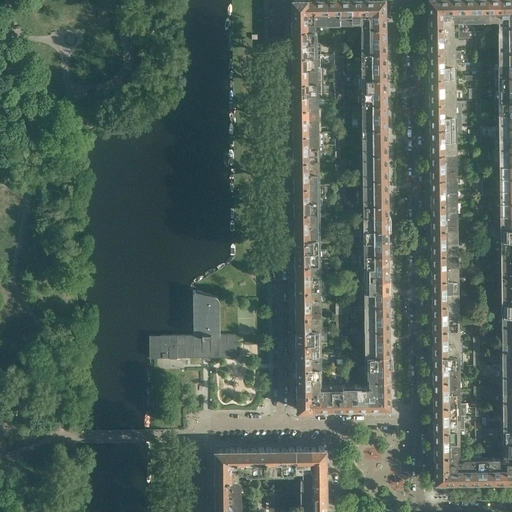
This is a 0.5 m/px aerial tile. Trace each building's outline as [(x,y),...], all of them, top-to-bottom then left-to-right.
[(313,15),(312,0),(291,0),(292,15),(313,15)] [(325,21),(325,0),(312,0),(313,15),(317,15),(317,21),(320,21),(321,21),(325,21)] [(338,20),(337,0),(325,0),(325,21),(338,21),(338,20)] [(351,20),(350,0),(337,0),(338,20),(351,20)] [(363,13),(362,0),(350,0),(351,20),(359,20),(359,13),(363,13)] [(384,13),(384,0),(383,0),(362,0),(363,13),(363,14),(384,13)] [(450,16),(449,0),(428,0),(429,9),(442,9),(442,16),(450,16)] [(462,18),(462,0),(449,0),(450,16),(451,16),(451,18),(462,18)] [(475,18),(474,0),(462,0),(462,18),(475,18)] [(488,17),(487,0),(474,0),(475,18),(488,17)] [(500,14),(500,0),(487,0),(488,17),(499,17),(500,17),(500,14)] [(511,7),(511,0),(500,0),(500,14),(507,14),(507,8),(511,7)] [(511,7),(507,8),(507,14),(500,14),(500,17),(499,17),(499,24),(511,24),(511,7)] [(451,25),(451,18),(451,16),(450,16),(442,16),(442,9),(429,9),(429,19),(428,19),(428,24),(429,24),(429,25),(451,25)] [(385,20),(384,20),(384,13),(363,14),(363,13),(359,13),(359,20),(362,20),(362,26),(384,26),(384,25),(385,24),(385,20)] [(313,28),(313,21),(317,21),(317,15),(313,15),(292,15),(292,22),(291,22),(291,26),(292,27),(292,28),(313,28)] [(511,24),(499,24),(499,37),(511,36),(511,24)] [(451,37),(451,26),(451,25),(429,25),(429,26),(428,27),(428,31),(429,32),(429,38),(451,37)] [(384,33),(385,32),(385,28),(384,27),(384,26),(362,26),(362,39),(384,39),(384,33)] [(314,41),(314,30),(313,29),(313,28),(292,28),(292,29),(291,30),(291,34),(292,35),(292,41),(314,41)] [(511,36),(499,37),(499,50),(511,49),(511,36)] [(453,50),(452,37),(451,37),(429,38),(429,44),(428,45),(428,49),(429,49),(429,50),(453,50)] [(386,45),(384,45),(384,39),(362,39),(362,52),(384,51),(384,50),(386,50),(386,45)] [(315,54),(314,41),(292,41),(292,48),(291,48),(291,52),(292,53),(292,54),(315,54)] [(511,49),(499,50),(500,62),(511,61),(511,49)] [(453,63),(453,50),(429,50),(429,51),(428,52),(428,56),(430,57),(430,63),(453,63)] [(384,58),(386,57),(386,53),(384,52),(384,51),(362,52),(363,64),(385,64),(384,58)] [(315,67),(315,54),(292,54),(292,55),(291,56),(291,60),(293,61),(293,67),(315,67)] [(511,61),(500,62),(500,75),(511,74),(511,61)] [(453,75),(453,63),(430,63),(430,69),(428,70),(429,74),(430,75),(430,76),(453,75)] [(386,71),(385,70),(385,64),(363,64),(363,77),(385,76),(385,75),(386,75),(386,71)] [(315,80),(315,67),(293,67),(293,74),(291,74),(292,78),(293,79),(293,80),(315,80)] [(511,74),(500,75),(500,87),(511,87),(511,74)] [(453,88),(453,75),(430,76),(430,77),(429,77),(429,81),(430,82),(430,88),(453,88)] [(385,83),(386,82),(386,78),(385,77),(385,76),(363,77),(363,89),(385,89),(385,83)] [(315,93),(315,80),(293,80),(293,81),(292,82),(292,86),(293,87),(293,93),(315,93)] [(511,87),(500,87),(500,100),(511,99),(511,87)] [(453,100),(453,88),(430,88),(430,94),(429,95),(429,99),(430,100),(430,101),(453,100)] [(386,96),(385,95),(385,89),(363,89),(363,102),(385,102),(385,101),(386,100),(386,96)] [(315,106),(315,93),(293,93),(293,100),(292,100),(292,104),(293,105),(293,106),(315,106)] [(511,99),(500,100),(500,112),(511,112),(511,99)] [(453,113),(453,100),(430,101),(430,102),(429,102),(429,107),(430,107),(430,113),(453,113)] [(385,108),(386,107),(386,103),(385,103),(385,102),(363,102),(363,115),(385,114),(385,108)] [(315,119),(315,106),(293,106),(293,107),(292,108),(292,112),(293,113),(293,119),(315,119)] [(511,112),(500,112),(500,125),(511,124),(511,112)] [(454,126),(453,113),(430,113),(430,119),(429,120),(429,124),(430,125),(430,126),(454,126)] [(480,121),(480,113),(476,113),(476,117),(472,117),(472,125),(476,125),(476,121),(480,121)] [(387,121),(385,120),(385,114),(363,115),(363,127),(385,127),(385,126),(387,125),(387,121)] [(316,132),(315,119),(293,119),(293,126),(292,126),(292,130),(293,131),(293,132),(316,132)] [(511,124),(500,125),(501,138),(511,137),(511,124)] [(481,138),(480,130),(476,130),(476,125),(472,125),(473,134),(477,134),(477,138),(481,138)] [(454,138),(454,126),(430,126),(430,127),(429,128),(429,132),(431,132),(431,139),(454,138)] [(385,133),(387,133),(387,129),(385,128),(385,127),(363,127),(364,140),(386,139),(385,133)] [(316,145),(316,132),(293,132),(293,133),(292,134),(292,138),(294,139),(294,145),(316,145)] [(511,137),(501,138),(501,150),(511,150),(511,137)] [(454,151),(454,138),(431,139),(431,145),(429,145),(429,149),(431,150),(431,151),(454,151)] [(387,146),(386,146),(386,139),(364,140),(364,152),(386,152),(386,151),(387,150),(387,146)] [(316,158),(316,145),(294,145),(294,152),(292,152),(293,156),(294,157),(294,158),(316,158)] [(511,150),(501,150),(501,163),(511,162),(511,150)] [(454,163),(454,151),(431,151),(431,152),(430,153),(430,157),(431,158),(431,164),(454,163)] [(386,159),(387,158),(387,154),(386,153),(386,152),(364,152),(364,165),(386,165),(386,159)] [(316,171),(316,158),(294,158),(294,159),(293,160),(293,164),(294,165),(294,171),(316,171)] [(511,162),(501,163),(501,176),(511,175),(511,162)] [(454,176),(454,163),(431,164),(431,170),(430,171),(430,175),(431,175),(431,176),(454,176)] [(387,171),(386,171),(386,165),(364,165),(364,178),(386,177),(386,176),(387,176),(387,171)] [(316,184),(316,171),(294,171),(294,178),(293,178),(293,182),(294,183),(294,184),(316,184)] [(511,175),(501,176),(501,188),(511,187),(511,175)] [(454,189),(454,176),(431,176),(431,177),(430,178),(430,182),(431,183),(431,189),(454,189)] [(386,184),(387,183),(387,179),(386,178),(386,177),(364,178),(364,190),(386,190),(386,184)] [(316,197),(316,184),(294,184),(294,185),(293,186),(293,190),(294,191),(294,197),(316,197)] [(511,187),(501,188),(501,201),(511,200),(511,187)] [(455,201),(454,189),(431,189),(431,195),(430,196),(430,200),(431,201),(431,202),(455,201)] [(388,197),(386,196),(386,190),(364,190),(364,203),(386,202),(386,201),(388,201),(388,197)] [(317,210),(316,197),(294,197),(294,204),(293,204),(293,208),(294,209),(294,210),(317,210)] [(511,200),(501,201),(502,213),(511,213),(511,200)] [(455,214),(455,201),(431,202),(431,203),(430,203),(430,207),(431,208),(432,214),(455,214)] [(386,209),(388,208),(388,204),(386,203),(386,202),(364,203),(365,215),(387,215),(386,209)] [(317,223),(317,210),(294,210),(295,211),(293,212),(293,216),(295,217),(295,223),(317,223)] [(511,213),(502,213),(502,226),(511,225),(511,213)] [(455,226),(455,214),(432,214),(432,220),(430,221),(430,225),(432,226),(432,227),(455,226)] [(388,222),(387,221),(387,215),(365,215),(365,228),(387,228),(387,227),(388,226),(388,222)] [(317,236),(317,223),(295,223),(295,230),(293,230),(294,234),(295,235),(295,236),(317,236)] [(511,225),(502,226),(502,238),(511,238),(511,225)] [(455,239),(455,226),(432,227),(432,228),(430,228),(431,233),(432,233),(432,239),(455,239)] [(387,234),(388,233),(388,229),(387,229),(387,228),(365,228),(365,241),(387,240),(387,234)] [(317,249),(317,236),(295,236),(295,237),(294,238),(294,242),(295,243),(295,249),(317,249)] [(511,238),(502,238),(502,251),(511,250),(511,238)] [(455,252),(455,239),(432,239),(432,245),(431,246),(431,250),(432,251),(432,252),(455,252)] [(388,247),(387,246),(387,240),(365,241),(365,253),(387,253),(387,252),(388,251),(388,247)] [(317,262),(317,249),(295,249),(295,256),(294,256),(294,260),(295,261),(295,262),(317,262)] [(511,250),(502,251),(502,264),(511,263),(511,250)] [(455,264),(455,252),(432,252),(432,253),(431,254),(431,258),(432,258),(432,265),(455,264)] [(387,259),(388,259),(388,254),(387,254),(387,253),(365,253),(365,266),(387,265),(387,259)] [(317,275),(317,262),(295,262),(295,263),(294,264),(294,268),(295,269),(295,275),(317,275)] [(511,263),(502,264),(502,276),(511,276),(511,263)] [(455,277),(455,264),(432,265),(432,271),(431,271),(431,275),(432,276),(432,277),(455,277)] [(389,272),(387,272),(387,265),(365,266),(365,278),(387,278),(387,277),(389,276),(389,272)] [(318,288),(317,275),(295,275),(295,282),(294,282),(294,286),(295,287),(296,288),(318,288)] [(511,276),(502,276),(503,289),(511,288),(511,276)] [(456,289),(455,277),(432,277),(432,278),(431,279),(431,283),(432,284),(433,290),(456,289)] [(387,285),(389,284),(389,280),(387,279),(387,278),(365,278),(366,291),(388,291),(387,285)] [(318,301),(318,288),(296,288),(296,289),(294,290),(294,294),(296,295),(296,301),(318,301)] [(511,288),(503,289),(503,301),(511,301),(511,288)] [(456,302),(456,289),(433,290),(433,296),(431,297),(431,301),(433,301),(433,302),(456,302)] [(219,334),(219,301),(219,300),(219,299),(218,298),(217,297),(216,296),(216,295),(215,295),(214,295),(195,290),(193,290),(193,335),(160,335),(160,341),(164,341),(164,353),(160,353),(160,357),(203,357),(203,360),(210,359),(210,357),(236,356),(236,334),(219,334)] [(389,297),(388,297),(388,291),(366,291),(366,304),(388,303),(388,302),(389,302),(389,297)] [(318,314),(318,301),(296,301),(296,308),(295,308),(295,312),(296,313),(296,314),(318,314)] [(511,301),(503,301),(503,314),(511,313),(511,301)] [(456,315),(456,302),(433,302),(433,303),(431,304),(432,308),(433,309),(433,315),(456,315)] [(388,310),(389,309),(389,305),(388,304),(388,303),(366,304),(366,316),(388,316),(388,310)] [(511,313),(503,314),(503,327),(511,326),(511,313)] [(318,327),(318,314),(296,314),(296,315),(295,316),(295,320),(296,321),(296,327),(318,327)] [(456,327),(456,315),(433,315),(433,321),(432,322),(432,326),(433,327),(433,328),(456,327)] [(389,323),(388,322),(388,316),(366,316),(366,329),(388,328),(388,327),(389,327),(389,323)] [(511,326),(503,327),(503,339),(511,339),(511,326)] [(318,340),(318,327),(296,327),(296,334),(295,334),(295,338),(296,339),(296,340),(318,340)] [(456,340),(456,327),(433,328),(433,329),(432,329),(432,333),(433,334),(433,340),(456,340)] [(388,335),(389,334),(389,330),(388,329),(388,328),(366,329),(366,341),(388,341),(388,335)] [(511,339),(503,339),(503,352),(511,351),(511,339)] [(318,353),(318,340),(296,340),(296,341),(295,342),(295,346),(296,347),(296,353),(318,353)] [(456,352),(456,340),(433,340),(433,346),(432,347),(432,351),(433,352),(433,353),(456,352)] [(390,348),(388,347),(388,341),(366,341),(366,354),(388,354),(388,353),(390,352),(390,348)] [(511,351),(503,352),(504,364),(511,364),(511,351)] [(457,365),(456,352),(433,353),(433,354),(432,354),(432,359),(433,359),(434,365),(457,365)] [(319,366),(318,353),(296,353),(296,360),(295,360),(295,364),(296,365),(297,366),(319,366)] [(388,360),(390,359),(390,355),(388,355),(388,354),(366,354),(367,367),(389,366),(388,360)] [(457,378),(457,365),(434,365),(434,371),(432,372),(432,376),(434,377),(434,378),(457,378)] [(319,379),(319,366),(297,366),(297,367),(295,368),(295,372),(297,373),(297,379),(319,379)] [(390,373),(389,372),(389,366),(367,367),(367,374),(368,375),(368,379),(389,379),(389,378),(390,377),(390,373)] [(457,390),(457,378),(434,378),(434,379),(432,380),(432,384),(434,384),(434,391),(457,390)] [(319,386),(319,379),(297,379),(297,386),(296,386),(296,390),(297,391),(297,392),(318,392),(318,393),(322,393),(322,386),(319,386)] [(389,385),(390,385),(390,380),(389,380),(389,379),(368,379),(368,386),(364,386),(364,392),(368,392),(389,391),(389,385)] [(356,407),(355,385),(343,385),(343,386),(343,407),(344,407),(345,408),(349,408),(350,407),(356,407)] [(368,407),(368,392),(364,392),(364,386),(360,386),(359,385),(355,385),(356,407),(357,407),(357,408),(361,408),(362,407),(368,407)] [(330,407),(330,386),(322,386),(322,393),(318,393),(318,407),(319,407),(320,409),(324,409),(324,407),(330,407)] [(343,386),(330,386),(330,407),(331,407),(332,409),(336,409),(337,407),(343,407),(343,386)] [(457,403),(457,390),(434,391),(434,397),(433,397),(433,401),(434,402),(434,403),(457,403)] [(389,407),(389,391),(368,392),(368,407),(369,407),(370,408),(374,408),(375,407),(389,407)] [(318,407),(318,393),(318,392),(297,392),(297,393),(296,394),(296,398),(297,399),(297,409),(311,409),(311,408),(318,407)] [(457,416),(457,403),(434,403),(434,404),(433,405),(433,409),(434,410),(434,416),(456,415),(456,416),(457,416)] [(456,428),(456,416),(456,415),(434,416),(434,422),(433,423),(433,427),(434,427),(434,428),(456,428)] [(456,441),(456,428),(434,428),(434,429),(433,430),(433,434),(434,435),(434,441),(456,441)] [(457,453),(456,441),(434,441),(435,447),(433,448),(433,452),(435,453),(435,454),(457,453)] [(295,468),(295,448),(294,448),(293,446),(289,446),(288,448),(280,448),(280,471),(293,471),(295,469),(295,468)] [(310,467),(310,447),(301,448),(300,446),(296,446),(296,448),(295,448),(295,468),(300,468),(304,469),(305,467),(310,467)] [(325,462),(325,449),(322,449),(322,446),(319,446),(318,447),(310,447),(310,467),(325,467),(326,466),(326,463),(325,462)] [(235,463),(235,448),(234,448),(233,447),(229,447),(228,449),(216,449),(216,450),(213,450),(213,455),(215,455),(215,464),(235,463)] [(250,472),(250,448),(241,448),(240,447),(236,447),(236,448),(235,448),(235,463),(235,467),(238,470),(244,470),(244,471),(245,472),(250,472)] [(265,471),(265,448),(264,448),(263,447),(259,447),(258,448),(250,448),(250,472),(265,471)] [(280,471),(280,448),(271,448),(270,447),(266,447),(266,448),(265,448),(265,471),(280,471)] [(456,481),(456,460),(457,460),(457,453),(435,454),(435,455),(433,455),(433,459),(435,460),(435,481),(456,481)] [(481,480),(481,458),(468,459),(468,481),(469,481),(470,482),(474,482),(475,481),(481,480)] [(494,480),(493,458),(481,458),(481,480),(487,480),(488,482),(492,482),(493,480),(494,480)] [(506,480),(506,459),(505,459),(501,459),(500,458),(493,458),(494,480),(500,480),(500,481),(505,481),(505,480),(506,480)] [(468,481),(468,459),(461,459),(457,460),(456,460),(456,481),(457,481),(457,482),(462,482),(462,481),(468,481)] [(236,472),(238,470),(235,467),(235,463),(215,464),(215,472),(214,473),(214,477),(215,478),(215,479),(236,479),(236,478),(236,472)] [(326,474),(325,473),(325,467),(310,467),(305,467),(304,469),(304,475),(303,475),(302,476),(302,480),(325,480),(325,479),(326,478),(326,474)] [(238,493),(238,480),(236,478),(236,479),(215,479),(215,480),(214,480),(214,485),(215,485),(215,494),(238,493)] [(326,487),(325,486),(325,480),(302,480),(302,493),(325,493),(325,492),(326,491),(326,487)] [(239,508),(238,493),(215,494),(215,502),(214,503),(214,507),(215,508),(215,509),(239,508)] [(327,500),(325,499),(325,493),(302,493),(302,506),(325,505),(325,504),(327,504),(327,500)] [(273,511),(273,507),(273,501),(273,495),(270,495),(264,495),(261,495),(261,497),(261,503),(261,508),(261,511),(273,511)]
